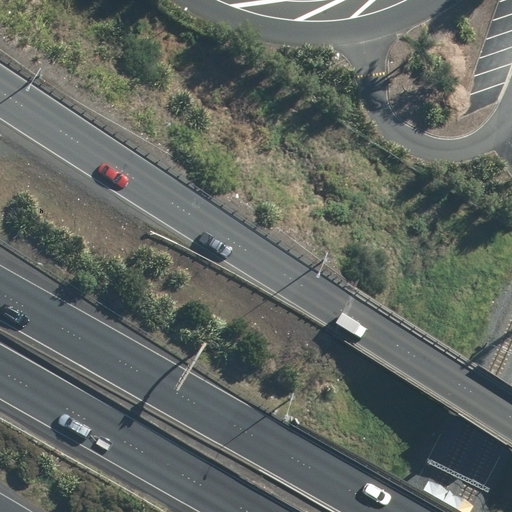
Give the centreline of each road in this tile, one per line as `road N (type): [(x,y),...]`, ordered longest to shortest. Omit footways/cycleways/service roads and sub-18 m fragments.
road 1 (motorway): [(0,89),(511,419)]
road 2 (motorway): [(0,292),(386,511)]
road 3 (motorway): [(248,511),(0,373)]
